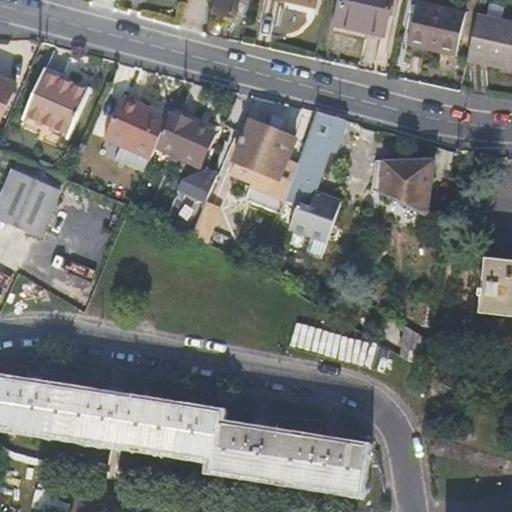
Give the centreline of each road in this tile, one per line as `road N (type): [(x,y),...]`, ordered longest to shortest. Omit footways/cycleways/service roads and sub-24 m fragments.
road 1 (residential): [(511,131),(421,117),(0,6)]
road 2 (residential): [(0,335),(154,351),(323,383),(379,403),(397,433),(408,511)]
